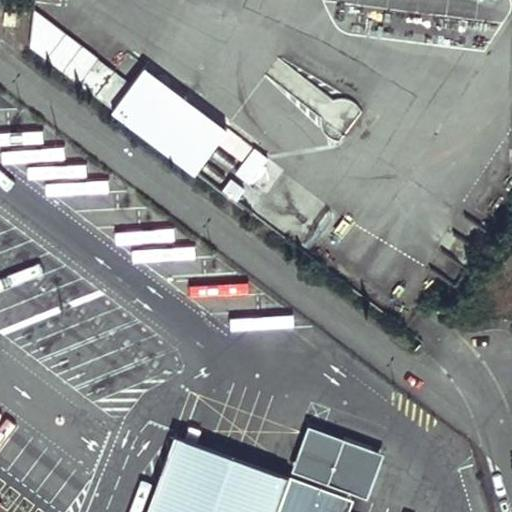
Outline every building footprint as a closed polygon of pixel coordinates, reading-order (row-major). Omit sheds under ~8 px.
[(79,82),(97,58),(41,17),(23,41),(79,82)] [(228,127),(145,65),(112,107),(195,170),(228,127)] [(303,120),(349,133),(358,105),(303,89),(306,78),(288,72),(284,88),(310,96),(303,120)] [(268,158),(254,147),(236,172),(250,182),(268,158)] [(511,247),(503,261),(511,266),(511,247)] [(347,511),(353,496),(176,431),(146,511),(347,511)]
